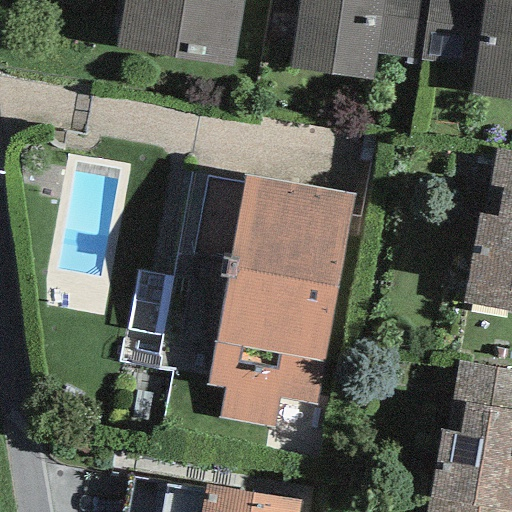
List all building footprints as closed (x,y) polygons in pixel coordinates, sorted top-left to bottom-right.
[(244,0),(122,0),(115,49),(233,68),(244,0)] [(297,0),(288,69),(374,82),(378,55),(385,0),(297,0)] [(427,0),(385,0),(378,55),(419,60),(427,0)] [(485,0),(427,0),(419,60),(476,67),(485,0)] [(511,0),(485,0),(476,67),(472,95),(511,101),(511,0)] [(511,151),(494,149),(488,185),(501,188),(496,217),(477,213),(461,304),(511,312),(511,151)] [(354,195),(244,175),(207,385),(224,388),(218,419),(273,429),(278,399),(317,406),(354,195)] [(511,511),(511,371),(458,362),(451,400),(464,402),(459,434),(439,430),(425,511),(511,511)] [(298,511),(300,501),(204,486),(199,511),(298,511)]
